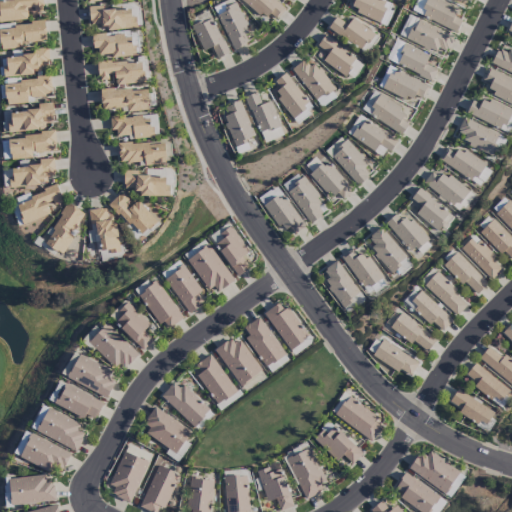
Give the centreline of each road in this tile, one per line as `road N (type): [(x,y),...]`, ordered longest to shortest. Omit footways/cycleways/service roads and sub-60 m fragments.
road 1 (residential): [(419,418),(333,511),(91,510),(97,469),(152,376),(216,325)]
road 2 (residential): [(511,464),(464,453),(419,418),(291,274),(220,157),(172,0)]
road 3 (residential): [(291,274),(363,216),(422,150),(500,0)]
road 4 (residential): [(70,0),(93,179)]
road 5 (residential): [(195,92),(278,53),(312,0)]
road 6 (residential): [(511,296),(468,340),(419,418)]
